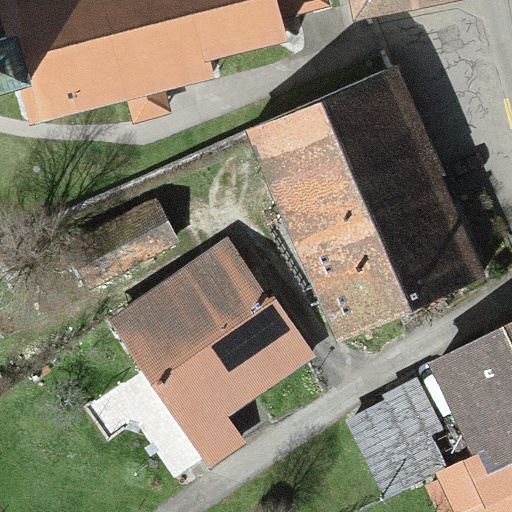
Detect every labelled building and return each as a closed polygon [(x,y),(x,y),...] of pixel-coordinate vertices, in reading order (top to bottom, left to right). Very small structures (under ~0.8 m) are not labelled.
[(0,0),(0,85),(6,84),(13,122),(193,85),(188,63),(269,46),(264,21),(313,11),(310,0),(0,0)] [(380,0),(339,0),(341,8),(380,0)] [(473,272),(384,73),(247,134),(335,333),(473,272)] [(149,209),(75,245),(93,283),(167,248),(149,209)] [(220,252),(106,326),(199,470),(234,448),(210,412),(290,361),(220,252)] [(511,511),(511,336),(435,377),(479,462),(435,485),(449,511),(511,511)]
